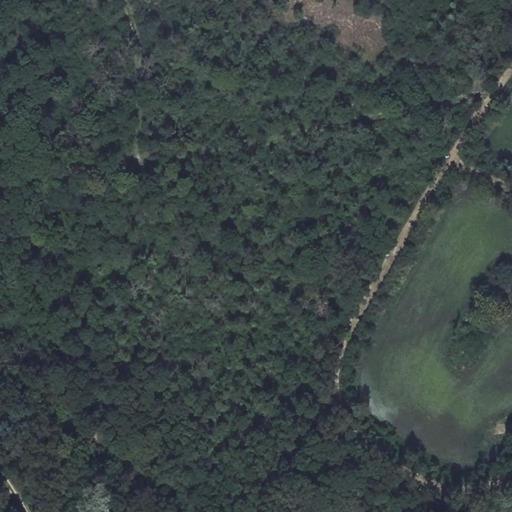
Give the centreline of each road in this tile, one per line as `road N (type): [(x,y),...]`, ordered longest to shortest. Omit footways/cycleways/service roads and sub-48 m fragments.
road 1 (track): [(511,463),(456,485),(387,467),(348,429),(337,379),(353,329),(476,100),(511,62)]
road 2 (track): [(142,156),(135,22),(123,0)]
